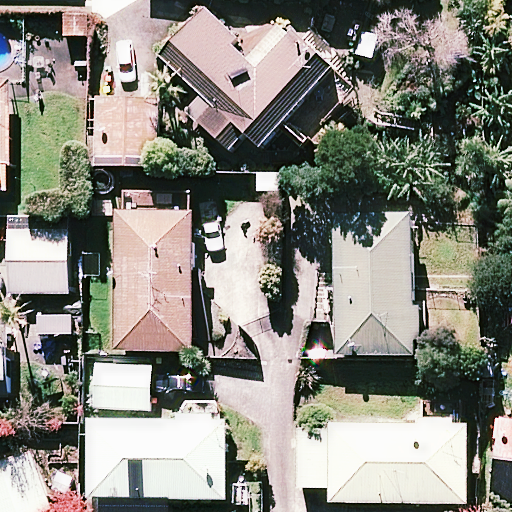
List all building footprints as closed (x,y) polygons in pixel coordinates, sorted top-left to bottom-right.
[(260,154),(277,137),(302,162),(357,105),(332,80),(292,43),(258,78),(227,49),(233,43),(205,17),(162,61),(206,104),(191,119),(230,157),(245,140),(260,154)] [(0,195),(10,195),(12,88),(0,87),(0,195)] [(157,171),(157,106),(103,106),(103,171),(157,171)] [(196,222),(123,220),(119,355),(192,357),(196,222)] [(414,227),(338,227),(337,360),(414,360),(414,227)] [(77,238),(13,236),(11,300),(76,302),(77,238)] [(0,390),(9,391),(10,333),(0,333),(0,390)] [(153,373),(97,369),(94,410),(150,415),(153,373)] [(226,504),(227,428),(91,426),(90,503),(226,504)] [(511,428),(496,427),(489,503),(511,505),(511,428)] [(302,429),(300,491),(332,493),(331,506),(466,511),(469,436),(302,429)] [(0,511),(49,511),(34,461),(0,471),(0,511)]
